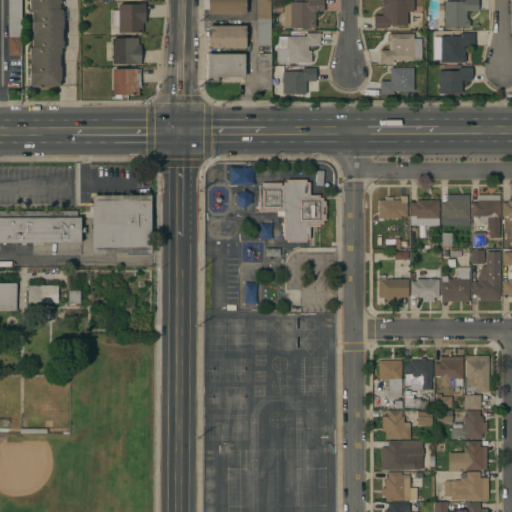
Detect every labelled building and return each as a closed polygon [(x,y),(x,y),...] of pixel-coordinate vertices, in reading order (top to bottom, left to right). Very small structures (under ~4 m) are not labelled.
[(20,0),(21,55),(8,55),(8,47),(7,47),(7,37),(8,37),(8,25),(7,25),(7,15),(8,15),(7,0),(20,0)] [(60,0),(60,3),(59,3),(59,9),(62,9),(62,16),(63,16),(63,29),(61,29),(62,41),(63,41),(63,48),(61,48),(61,54),(59,54),(59,67),(60,67),(60,80),(59,80),(59,87),(31,87),(31,83),(29,83),(29,64),(30,64),(30,58),(29,58),(29,48),(32,48),(31,38),(33,38),(33,32),(32,32),(31,13),(33,13),(33,10),(30,10),(30,0),(60,0)] [(245,0),(245,14),(207,14),(207,0),(245,0)] [(256,0),(270,0),(270,46),(256,46),(256,0)] [(290,2),(291,2),(291,0),(296,0),(296,2),(308,2),(309,0),(323,0),(323,11),(311,11),(312,17),(313,17),(313,20),(312,20),(314,20),(314,28),(283,28),(283,2),(290,2)] [(373,15),(382,16),(382,0),(413,0),(413,12),(407,12),(407,26),(387,25),(387,29),(373,28),(373,15)] [(444,1),(464,1),(464,0),(478,0),(478,11),(466,10),(466,18),(467,18),(467,20),(469,20),(469,27),(444,27),(444,1)] [(145,23),(142,23),(142,33),(118,33),(118,26),(111,26),(111,10),(117,10),(117,5),(140,5),(140,3),(145,3),(145,23)] [(245,26),(245,48),(207,48),(207,26),(245,26)] [(320,46),(308,46),(308,51),(311,51),(311,63),(288,63),(288,64),(284,64),(284,63),(276,63),(276,49),(277,49),(277,37),(306,37),(305,33),(319,33),(320,46)] [(440,36),(460,36),(460,33),(473,33),(473,46),(461,46),(461,52),(464,52),(464,62),(440,62),(440,36)] [(379,51),(391,51),(391,44),(390,44),(390,42),(388,42),(388,34),(413,34),(413,39),(421,39),(421,60),(393,60),(393,63),(379,63),(379,51)] [(111,38),(137,38),(137,45),(140,45),(140,65),(135,65),(135,64),(112,64),(111,38)] [(206,66),(207,66),(207,59),(206,59),(206,53),(210,53),(210,54),(243,54),(243,74),(244,74),(244,77),(217,77),(217,82),(206,82),(206,66)] [(256,54),(270,54),(270,91),(256,91),(256,54)] [(282,71),(302,71),(302,68),(315,68),(315,81),(305,81),(305,94),(282,94),(282,71)] [(379,81),(389,81),(389,68),(413,68),(413,91),(393,91),(393,94),(379,94),(379,81)] [(438,86),(437,86),(437,84),(438,84),(438,71),(458,71),(458,68),(471,68),(471,80),(461,80),(461,93),(438,93),(438,86)] [(111,69),(136,69),(136,70),(139,70),(139,86),(138,86),(138,95),(111,95),(111,69)] [(322,186),(314,186),(315,170),(323,171),(322,186)] [(283,217),(277,217),(277,211),(258,211),(258,191),(253,191),(253,186),(261,186),(261,183),(280,183),(280,186),(283,186),(283,183),(286,183),(286,180),(305,180),(305,182),(309,182),(309,195),(319,195),(319,198),(322,198),(322,201),(325,201),(325,220),(322,220),(322,224),(319,224),(319,227),(309,227),(309,239),(306,239),(306,242),(287,242),(287,240),(283,240),(283,217)] [(440,202),(441,202),(441,196),(446,196),(446,195),(469,195),(469,226),(440,225),(440,202)] [(477,216),(471,216),(471,203),(477,203),(477,195),(499,195),(499,218),(498,218),(498,238),(488,238),(488,230),(486,230),(486,223),(479,223),(477,218),(477,216)] [(91,196),(150,196),(150,253),(91,253),(91,196)] [(378,200),(385,200),(385,197),(392,197),(392,200),(399,200),(399,196),(406,196),(406,216),(400,216),(400,219),(378,219),(378,200)] [(410,203),(415,203),(415,200),(438,200),(438,226),(427,226),(427,225),(409,225),(410,203)] [(501,203),(507,202),(507,200),(511,200),(511,232),(506,232),(506,227),(502,227),(501,203)] [(0,211),(77,211),(77,217),(80,217),(80,243),(0,243),(0,211)] [(441,233),(451,233),(451,247),(446,246),(446,249),(440,249),(441,233)] [(485,233),(485,246),(472,246),(472,233),(485,233)] [(500,297),(498,297),(498,301),(479,301),(479,297),(477,297),(477,295),(471,295),(471,282),(477,282),(477,280),(476,280),(481,266),(481,264),(471,264),(471,251),(483,250),(483,252),(500,252),(500,297)] [(503,252),(511,252),(511,265),(503,265),(503,252)] [(440,277),(447,277),(447,279),(457,279),(457,267),(468,267),(469,297),(468,297),(468,301),(446,301),(446,303),(440,303),(440,277)] [(502,282),(508,281),(508,272),(511,272),(511,297),(508,297),(508,295),(502,295),(502,282)] [(409,282),(415,282),(415,279),(430,279),(430,274),(435,274),(435,279),(438,279),(438,297),(433,297),(433,302),(422,302),(422,297),(415,297),(415,295),(410,295),(409,282)] [(378,279),(380,279),(380,276),(385,276),(385,279),(408,279),(407,298),(400,298),(400,302),(383,302),(383,298),(377,298),(378,279)] [(0,283),(15,283),(16,311),(0,311),(0,283)] [(28,285),(58,286),(57,303),(27,303),(28,285)] [(79,290),(79,303),(68,304),(68,290),(79,290)] [(465,356),(488,356),(488,392),(476,392),(476,387),(465,387),(465,356)] [(462,386),(454,386),(454,379),(449,379),(449,387),(440,387),(440,376),(434,376),(433,363),(439,363),(439,357),(462,357),(462,386)] [(403,363),(409,363),(409,361),(420,361),(420,358),(425,358),(425,361),(431,361),(431,379),(430,379),(430,390),(411,390),(411,385),(403,385),(403,363)] [(388,387),(384,387),(384,379),(378,379),(378,361),(400,361),(401,397),(388,397),(388,387)] [(404,391),(409,391),(409,395),(413,395),(413,399),(420,399),(420,401),(426,401),(426,409),(411,408),(411,407),(404,407),(404,391)] [(480,395),(480,409),(464,409),(464,395),(480,395)] [(451,397),(451,408),(435,408),(435,397),(451,397)] [(384,432),(381,432),(381,416),(387,416),(387,410),(400,411),(400,416),(403,416),(403,423),(409,423),(409,439),(384,439),(384,432)] [(436,410),(451,410),(451,424),(436,424),(436,410)] [(450,428),(452,428),(452,423),(462,423),(462,425),(463,425),(463,416),(465,416),(465,410),(479,410),(479,416),(481,416),(481,422),(486,422),(486,433),(482,433),(482,439),(450,439),(450,428)] [(431,411),(431,426),(416,426),(416,411),(431,411)] [(380,447),(387,447),(387,441),(421,441),(421,448),(423,448),(423,452),(421,452),(421,454),(423,454),(423,459),(421,459),(421,469),(402,469),(402,470),(380,470),(380,447)] [(447,453),(463,453),(463,447),(466,447),(466,441),(479,441),(479,447),(486,447),(486,469),(465,470),(465,471),(447,471),(447,453)] [(380,488),(384,488),(385,478),(387,478),(387,472),(409,472),(409,488),(416,488),(416,500),(409,500),(409,501),(385,501),(385,496),(380,496),(380,488)] [(443,481),(460,481),(460,472),(479,472),(479,478),(487,478),(487,500),(451,500),(451,496),(444,497),(443,481)] [(433,511),(433,502),(447,502),(447,511),(433,511)] [(385,511),(385,509),(387,509),(387,503),(408,503),(408,510),(403,510),(403,511),(385,511)] [(449,511),(455,511),(455,510),(463,510),(463,509),(466,509),(466,503),(479,503),(479,509),(486,509),(486,511),(449,511)]
